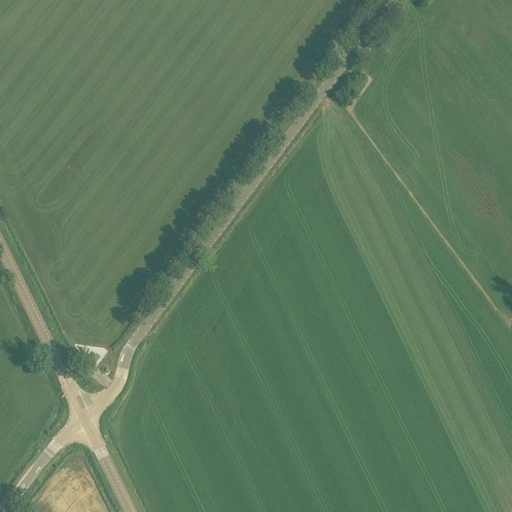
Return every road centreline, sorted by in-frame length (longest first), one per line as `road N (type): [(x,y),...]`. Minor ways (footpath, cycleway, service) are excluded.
road 1 (unclassified): [(84,418),(108,397),(130,349),(393,0)]
road 2 (secondary): [(84,418),(0,246)]
road 3 (unclassified): [(5,511),(84,418)]
